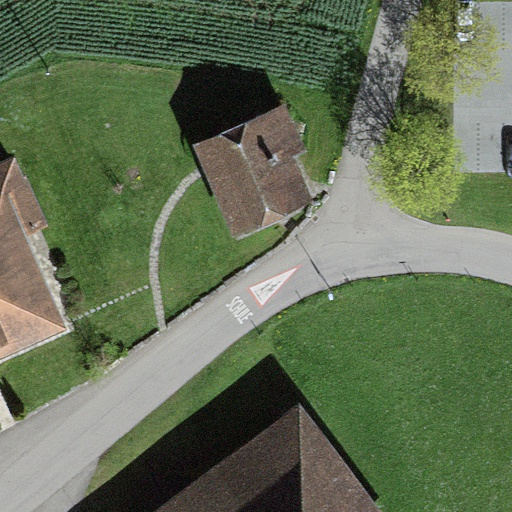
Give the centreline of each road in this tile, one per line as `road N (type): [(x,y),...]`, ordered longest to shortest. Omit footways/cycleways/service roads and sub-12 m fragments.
road 1 (residential): [(320,251),(8,511)]
road 2 (residential): [(320,251),(396,0)]
road 3 (residential): [(511,280),(416,258),(320,251)]
